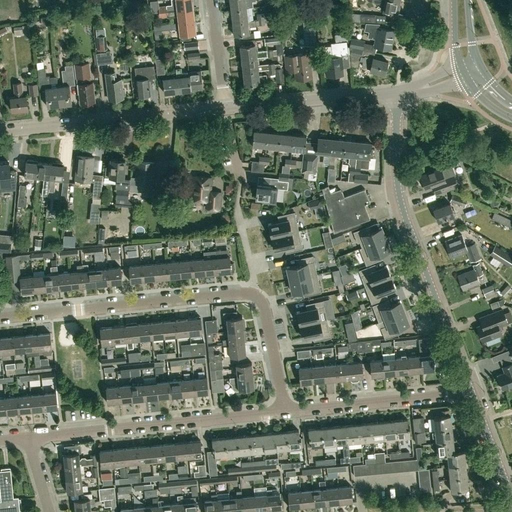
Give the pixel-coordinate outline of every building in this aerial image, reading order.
[(191,0),(171,0),(172,5),(166,6),(166,7),(165,7),(166,12),(177,11),(192,9),(191,0)] [(229,0),(231,10),(245,8),(245,2),(255,1),(255,0),(229,0)] [(395,14),(398,2),(389,0),(367,0),(367,1),(373,2),(373,3),(383,5),(382,11),(395,14)] [(232,23),(247,21),(253,20),(252,7),(245,8),(231,10),(232,23)] [(178,23),(193,21),(192,9),(177,11),(166,12),(158,13),(159,18),(167,17),(167,18),(177,17),(178,23)] [(359,22),(376,23),(376,15),(359,14),(359,22)] [(247,21),(232,23),(234,36),(248,34),(247,27),(256,26),(255,26),(264,25),(264,23),(273,22),(273,18),(257,20),(253,20),(247,21)] [(303,27),(315,27),(314,18),(302,20),(303,27)] [(178,28),(179,35),(195,34),(193,21),(178,23),(170,24),(171,29),(178,28)] [(380,30),(381,24),(365,23),(364,31),(368,32),(367,38),(375,39),(374,47),(389,49),(392,30),(381,29),(381,30),(380,30)] [(315,27),(303,27),(302,27),(304,46),(317,44),(315,27)] [(97,34),(99,49),(107,47),(104,33),(97,34)] [(327,76),(343,75),(342,68),(349,67),(345,34),(335,35),(336,42),(330,43),(332,58),(325,59),(327,76)] [(280,44),(280,43),(280,37),(264,38),(265,45),(276,44),(280,44)] [(351,47),(351,48),(362,50),(364,40),(351,38),(349,47),(351,47)] [(198,48),(198,41),(183,42),(184,50),(198,48)] [(242,59),(256,58),(266,57),(265,50),(257,51),(257,46),(255,46),(255,44),(240,46),(242,59)] [(361,57),(362,50),(351,48),(349,54),(351,66),(358,68),(360,60),(371,63),(369,71),(384,75),(387,62),(365,56),(364,57),(361,57)] [(111,55),(110,51),(106,51),(106,52),(96,53),(96,55),(95,55),(96,60),(97,65),(112,63),(111,55)] [(188,60),(200,58),(199,51),(187,53),(188,60)] [(312,78),(309,53),(292,55),(292,56),(284,57),(286,71),(294,70),(295,80),(312,78)] [(154,59),(156,75),(165,74),(163,58),(160,59),(160,55),(157,56),(155,56),(156,59),(154,59)] [(275,69),(282,68),(282,67),(281,68),(281,65),(279,64),(274,64),(274,63),(257,65),(256,58),(242,59),(243,72),(258,71),(258,70),(267,69),(267,70),(275,69)] [(74,64),(78,93),(79,93),(80,102),(94,101),(92,82),(86,83),(85,76),(92,75),(90,62),(74,64)] [(57,86),(59,105),(72,103),(69,79),(74,79),(72,65),(65,65),(65,70),(62,70),(63,85),(57,86)] [(132,80),(135,79),(137,96),(150,95),(148,78),(142,79),(141,65),(131,66),(132,80)] [(59,105),(57,86),(56,76),(49,77),(49,76),(46,77),(45,68),(37,68),(39,83),(44,82),(47,106),(59,105)] [(188,77),(188,73),(182,73),(181,68),(175,69),(176,74),(176,78),(178,92),(190,90),(189,77),(188,77)] [(282,68),(275,69),(275,74),(276,82),(284,81),(282,68)] [(189,77),(190,90),(202,88),(200,71),(188,73),(188,77),(189,77)] [(258,71),(243,72),(245,86),(259,84),(259,83),(267,83),(266,74),(258,75),(258,71)] [(115,80),(114,73),(105,74),(108,99),(122,97),(122,96),(124,95),(124,90),(121,89),(120,80),(115,80)] [(164,93),(178,92),(176,78),(162,79),(164,93)] [(22,96),(21,82),(13,83),(15,97),(10,98),(11,110),(27,108),(26,96),(22,96)] [(29,95),(38,95),(37,83),(28,84),(29,95)] [(265,146),(266,132),(253,130),(252,145),(265,146)] [(278,148),(280,133),(266,132),(265,146),(278,148)] [(291,149),(293,135),(280,133),(278,148),(291,149)] [(293,135),(291,149),(305,150),(306,136),(293,135)] [(329,165),(331,139),(326,138),(326,137),(325,136),(321,135),(320,136),(319,137),(318,137),(317,152),(324,153),(323,162),(325,165),(329,165)] [(343,155),(345,140),(331,139),(329,165),(328,170),(329,170),(328,181),(332,181),(332,182),(334,182),(336,168),(334,167),(335,154),(343,155)] [(353,181),(358,141),(345,140),(343,155),(349,155),(348,163),(349,164),(347,180),(353,181)] [(358,141),(353,181),(366,182),(367,174),(359,173),(360,167),(368,168),(371,143),(358,141)] [(100,199),(102,175),(92,174),(94,157),(77,156),(74,180),(93,181),(92,198),(100,199)] [(262,172),(264,156),(259,156),(258,161),(252,161),(251,171),(262,172)] [(105,167),(105,176),(116,177),(115,189),(116,189),(115,205),(133,207),(133,205),(128,200),(129,191),(129,183),(130,178),(124,178),(125,160),(110,159),(110,167),(105,167)] [(37,177),(38,163),(33,163),(32,161),(27,160),(26,162),(25,162),(24,176),(25,176),(24,178),(25,179),(26,180),(30,180),(32,180),(32,179),(32,177),(37,177)] [(129,183),(129,191),(143,192),(142,195),(151,195),(154,163),(137,161),(136,177),(130,177),(130,178),(129,183)] [(9,163),(0,163),(0,187),(0,191),(16,189),(16,183),(15,171),(10,171),(9,163)] [(48,196),(49,191),(51,165),(38,163),(37,177),(44,178),(42,196),(48,196)] [(56,165),(51,165),(49,191),(54,192),(55,179),(62,180),(64,166),(63,166),(62,164),(57,163),(56,165)] [(425,190),(433,187),(435,194),(457,186),(453,176),(455,175),(452,168),(450,167),(441,171),(440,169),(420,176),(425,190)] [(288,180),(289,173),(279,172),(278,179),(288,180)] [(219,209),(219,192),(210,192),(211,177),(192,176),(190,199),(207,201),(207,207),(219,209)] [(287,190),(288,181),(270,179),(269,185),(257,184),(256,198),(264,199),(264,201),(276,203),(277,189),(287,190)] [(26,207),(27,198),(24,197),(25,186),(20,185),(17,206),(26,207)] [(331,196),(328,186),(322,189),(334,232),(370,219),(365,204),(370,202),(365,188),(344,196),(342,191),(331,196)] [(168,207),(168,203),(169,190),(164,190),(155,189),(154,205),(168,207)] [(465,206),(467,199),(452,194),(449,202),(465,206)] [(320,199),(313,201),(315,208),(322,206),(320,199)] [(438,222),(454,215),(449,204),(433,210),(438,222)] [(281,215),(282,221),(277,222),(268,224),(271,237),(298,230),(294,212),(281,215)] [(510,227),(511,223),(511,220),(494,212),(491,219),(510,227)] [(445,235),(456,231),(453,225),(442,230),(445,235)] [(362,247),(362,248),(385,238),(381,227),(373,230),(368,232),(366,227),(353,232),(357,243),(360,242),(362,247)] [(303,249),(298,230),(271,237),(274,250),(283,248),(288,246),(289,252),(303,249)] [(465,247),(461,235),(445,241),(451,257),(467,251),(471,262),(480,259),(474,244),(465,247)] [(390,250),(385,238),(362,248),(362,247),(359,248),(366,265),(379,260),(377,255),(381,253),(390,250)] [(0,241),(0,250),(10,252),(11,243),(0,241)] [(125,257),(129,256),(129,250),(136,250),(136,244),(126,245),(127,250),(124,250),(125,257)] [(510,267),(511,262),(511,255),(495,245),(489,255),(510,267)] [(218,273),(224,272),(225,274),(232,273),(233,271),(232,263),(230,263),(229,256),(221,257),(221,250),(216,250),(217,257),(216,257),(218,273)] [(20,277),(19,260),(31,258),(30,254),(27,254),(6,256),(8,281),(20,280),(20,277)] [(299,258),(301,264),(296,265),(287,267),(290,280),(317,274),(313,255),(299,258)] [(207,276),(212,275),(213,274),(213,273),(218,273),(216,257),(204,258),(205,274),(205,275),(207,276)] [(193,275),(205,274),(204,258),(191,260),(193,275)] [(180,277),(193,275),(191,260),(179,261),(180,277)] [(168,278),(180,277),(179,261),(166,262),(168,278)] [(156,279),(168,278),(166,262),(154,264),(156,279)] [(463,290),(479,284),(476,276),(483,274),(478,263),(472,265),(474,269),(458,275),(463,290)] [(72,288),(84,286),(82,264),(76,265),(77,271),(70,272),(72,288)] [(97,285),(96,270),(88,270),(87,264),(82,264),(84,286),(97,285)] [(143,281),(156,279),(154,264),(141,265),(143,281)] [(130,282),(143,281),(141,265),(129,266),(130,282)] [(367,279),(369,285),(391,277),(387,266),(378,269),(374,271),(371,265),(358,270),(363,281),(367,279)] [(59,289),(58,273),(57,273),(57,266),(50,266),(51,274),(45,275),(46,290),(48,292),(53,292),(54,289),(59,289)] [(108,268),(110,284),(122,283),(121,267),(108,268)] [(97,285),(110,284),(108,268),(96,270),(97,285)] [(59,289),(72,288),(70,272),(58,273),(59,289)] [(321,292),(317,274),(290,280),(293,293),(301,291),(306,290),(307,295),(321,292)] [(34,291),(46,290),(45,275),(33,276),(34,291)] [(29,292),(34,291),(33,276),(20,277),(20,280),(21,293),(22,293),(23,295),(29,294),(29,292)] [(369,285),(365,286),(371,304),(384,299),(382,293),(387,291),(395,288),(391,277),(369,285)] [(501,290),(508,283),(505,280),(498,287),(501,290)] [(502,290),(506,294),(511,288),(511,287),(509,284),(502,290)] [(487,301),(492,299),(496,297),(491,285),(482,289),(487,301)] [(322,320),(322,319),(321,313),(325,312),(323,300),(309,303),(310,309),(306,310),(297,312),(300,325),(322,320)] [(385,300),(372,305),(376,317),(383,314),(385,319),(385,320),(404,312),(400,301),(392,304),(387,306),(385,300)] [(498,326),(507,323),(502,309),(479,318),(481,325),(477,327),(482,341),(501,334),(498,326)] [(357,310),(351,313),(352,319),(359,316),(357,310)] [(404,312),(385,320),(385,319),(383,320),(385,326),(381,328),(385,339),(398,334),(396,328),(400,327),(409,323),(404,312)] [(227,331),(243,329),(245,328),(245,322),(243,322),(242,316),(231,318),(226,318),(227,331)] [(187,319),(189,335),(202,334),(200,318),(187,319)] [(327,318),(322,319),(322,320),(300,325),(302,337),(311,335),(316,334),(317,340),(331,337),(327,318)] [(176,336),(189,335),(187,319),(175,320),(176,336)] [(206,333),(211,333),(217,332),(216,319),(205,320),(206,333)] [(164,337),(176,336),(175,320),(162,321),(164,337)] [(151,339),(164,337),(162,321),(150,323),(151,339)] [(139,340),(137,324),(137,323),(136,322),(131,323),(131,324),(125,325),(126,341),(127,341),(128,348),(133,348),(132,340),(139,340)] [(139,340),(151,339),(150,323),(137,324),(139,340)] [(114,342),(126,341),(125,325),(112,326),(114,342)] [(113,342),(114,342),(112,326),(99,328),(101,347),(106,346),(106,349),(114,348),(113,342)] [(222,339),(223,344),(245,342),(244,337),(246,336),(246,330),(243,330),(243,329),(227,331),(228,339),(222,339)] [(37,334),(39,355),(39,352),(43,352),(43,353),(44,354),(51,353),(51,352),(49,333),(37,334)] [(355,333),(347,334),(349,342),(357,340),(355,333)] [(27,356),(39,355),(37,334),(24,335),(26,351),(27,356)] [(13,353),(26,351),(24,335),(12,337),(13,353)] [(0,345),(1,354),(13,353),(12,337),(0,337),(0,345)] [(420,355),(422,371),(435,370),(433,354),(425,354),(427,353),(427,349),(425,347),(427,347),(426,338),(418,338),(420,355)] [(380,342),(380,339),(364,341),(365,352),(372,351),(372,348),(382,347),(381,342),(380,342)] [(365,352),(364,341),(347,343),(347,346),(348,351),(357,350),(357,352),(365,352)] [(191,355),(206,353),(205,342),(190,344),(191,352),(191,355)] [(245,342),(223,344),(223,345),(229,344),(230,356),(246,354),(245,342)] [(182,356),(191,355),(191,352),(190,344),(181,345),(182,356)] [(209,362),(222,361),(221,354),(213,354),(212,345),(207,346),(209,362)] [(323,353),(322,348),(313,349),(313,354),(315,354),(316,358),(323,358),(322,353),(323,353)] [(500,359),(509,355),(511,354),(510,349),(492,356),(493,361),(500,359)] [(297,358),(310,357),(309,350),(296,351),(297,358)] [(132,361),(141,360),(140,353),(128,354),(129,361),(132,361)] [(409,372),(422,371),(420,355),(408,356),(409,372)] [(397,374),(409,372),(408,356),(395,358),(397,374)] [(384,375),(397,374),(395,358),(383,359),(384,375)] [(171,370),(180,369),(179,359),(170,360),(171,370)] [(384,375),(383,359),(370,360),(372,376),(376,376),(376,378),(378,379),(383,378),(384,377),(384,375)] [(222,361),(209,362),(212,392),(219,391),(219,387),(223,387),(223,378),(216,379),(215,369),(223,369),(222,361)] [(359,379),(359,378),(363,377),(362,361),(349,363),(350,378),(351,380),(352,382),(357,381),(359,379)] [(15,368),(15,373),(25,372),(24,367),(24,362),(16,363),(16,368),(15,368)] [(237,376),(253,374),(252,362),(236,363),(237,376)] [(504,372),(497,375),(502,390),(511,385),(511,362),(503,366),(502,366),(504,372)] [(141,369),(141,363),(129,364),(129,370),(130,370),(131,376),(140,375),(139,369),(141,369)] [(338,380),(350,378),(349,363),(336,364),(338,380)] [(325,381),(338,380),(336,364),(324,365),(325,381)] [(313,382),(325,381),(324,365),(311,366),(313,382)] [(300,383),(313,382),(311,366),(298,368),(300,383)] [(253,374),(237,376),(237,377),(229,378),(230,381),(228,382),(232,385),(232,387),(233,389),(235,390),(237,391),(239,390),(239,389),(255,387),(256,383),(254,382),(253,374)] [(193,378),(195,394),(208,392),(206,377),(193,378)] [(182,395),(195,394),(193,378),(181,379),(182,395)] [(169,396),(182,395),(181,379),(168,380),(169,396)] [(157,397),(169,396),(168,380),(156,381),(157,397)] [(157,397),(156,381),(143,383),(144,398),(149,398),(150,401),(157,400),(157,397)] [(132,400),(144,398),(143,383),(130,384),(132,400)] [(120,401),(132,400),(130,384),(118,385),(120,401)] [(106,402),(120,401),(118,385),(105,386),(106,402)] [(43,393),(44,409),(57,408),(55,392),(43,393)] [(32,410),(44,409),(43,393),(30,395),(32,410)] [(19,412),(32,410),(30,395),(18,396),(19,412)] [(7,413),(19,412),(18,396),(5,397),(7,413)] [(444,428),(452,427),(451,415),(450,415),(450,410),(441,411),(441,416),(441,417),(434,418),(435,431),(444,429),(444,428)] [(397,429),(398,437),(410,436),(410,427),(408,427),(407,419),(395,420),(395,429),(397,429)] [(386,439),(398,437),(397,429),(395,429),(395,420),(382,422),(383,430),(385,430),(386,439)] [(373,440),(386,439),(385,430),(383,430),(382,422),(370,423),(371,431),(372,431),(373,440)] [(414,433),(423,432),(424,431),(423,422),(413,423),(414,433)] [(361,441),(373,440),(372,431),(371,431),(370,423),(358,424),(359,432),(360,432),(361,441)] [(348,442),(361,441),(360,432),(359,432),(358,424),(345,425),(346,434),(348,434),(348,442)] [(349,447),(348,442),(348,434),(346,434),(345,425),(333,426),(334,435),(335,435),(336,443),(343,443),(343,448),(349,447)] [(324,445),(336,443),(335,435),(334,435),(333,426),(321,428),(322,436),(323,436),(324,445)] [(446,441),(453,440),(452,427),(444,428),(444,429),(435,431),(436,443),(446,442),(446,441)] [(307,446),(324,445),(323,436),(322,436),(321,428),(308,429),(309,438),(306,439),(307,446)] [(288,439),(289,448),(301,447),(301,437),(299,437),(299,430),(286,431),(287,440),(288,439)] [(277,449),(289,448),(288,439),(287,440),(286,431),(273,432),(274,441),(276,441),(277,449)] [(264,450),(277,449),(276,441),(274,441),(273,432),(261,433),(262,442),(264,442),(264,450)] [(423,432),(414,433),(415,443),(420,442),(423,442),(423,439),(424,437),(423,432)] [(252,452),(264,450),(264,442),(262,442),(261,433),(249,435),(250,443),(251,443),(252,452)] [(240,453),(252,452),(251,443),(250,443),(249,435),(236,436),(237,444),(239,444),(240,453)] [(228,454),(240,453),(239,444),(237,444),(236,436),(225,437),(226,445),(227,445),(228,454)] [(228,457),(228,454),(227,445),(226,445),(225,437),(211,438),(212,450),(207,451),(209,464),(210,475),(217,474),(216,458),(228,457)] [(187,441),(188,457),(189,457),(189,459),(201,458),(201,456),(200,440),(187,441)] [(455,453),(455,452),(453,440),(446,441),(446,442),(436,443),(438,455),(448,454),(455,453)] [(176,458),(188,457),(187,441),(174,442),(176,458)] [(163,459),(176,458),(174,442),(162,443),(163,459)] [(151,461),(163,459),(162,443),(149,445),(151,461)] [(138,462),(151,461),(149,445),(137,446),(138,462)] [(126,463),(138,462),(137,446),(124,447),(126,463)] [(113,464),(126,463),(124,447),(111,449),(113,464)] [(100,466),(113,464),(111,449),(98,450),(100,466)] [(458,464),(466,464),(464,451),(455,452),(455,453),(448,454),(449,466),(458,465),(458,464)] [(64,466),(80,465),(96,463),(95,453),(90,454),(90,458),(86,459),(84,456),(81,457),(80,459),(79,459),(78,453),(79,453),(79,452),(62,454),(63,454),(61,454),(61,455),(61,461),(62,462),(63,462),(64,466)] [(384,452),(374,453),(375,463),(385,462),(384,452)] [(194,477),(206,475),(205,464),(198,465),(198,471),(194,471),(194,477)] [(459,477),(467,476),(466,464),(458,464),(458,465),(449,466),(450,479),(459,478),(459,477)] [(65,479),(81,477),(80,465),(64,466),(65,479)] [(152,475),(152,480),(162,479),(162,474),(160,474),(159,471),(156,472),(155,465),(152,465),(153,475),(152,475)] [(0,492),(1,500),(13,498),(10,466),(1,467),(1,470),(0,469),(0,492)] [(459,478),(450,479),(451,492),(461,491),(461,490),(468,489),(467,476),(459,477),(459,478)] [(81,477),(65,479),(66,492),(82,490),(87,490),(87,485),(82,485),(81,477)] [(327,504),(325,488),(325,481),(319,481),(320,489),(313,489),(315,505),(327,504)] [(338,487),(339,502),(353,501),(351,485),(338,487)] [(131,493),(131,486),(118,487),(118,492),(117,492),(118,494),(131,493)] [(327,504),(339,502),(338,487),(325,488),(327,504)] [(267,494),(268,510),(273,509),(274,510),(275,511),(280,511),(281,510),(279,493),(272,493),(272,489),(266,490),(267,494)] [(302,506),(315,505),(313,489),(300,491),(302,506)] [(243,511),(242,496),(241,491),(236,491),(237,497),(229,498),(230,511),(243,511)] [(289,508),(302,506),(300,491),(288,492),(289,508)] [(116,508),(114,492),(102,493),(99,493),(100,500),(110,499),(110,507),(111,508),(116,508)] [(230,511),(229,498),(228,493),(216,494),(216,499),(217,511),(230,511)] [(217,511),(216,499),(216,494),(210,495),(211,500),(203,500),(204,511),(217,511)] [(255,511),(268,510),(267,494),(254,495),(255,511)] [(170,511),(183,511),(182,495),(177,495),(177,503),(170,504),(170,511)] [(182,495),(183,511),(196,511),(196,501),(188,502),(187,495),(182,495)] [(243,511),(246,511),(255,511),(254,495),(242,496),(243,511)] [(75,511),(91,510),(90,503),(94,502),(94,497),(89,497),(73,499),(75,511)] [(158,511),(157,500),(157,497),(151,498),(152,505),(145,506),(145,511),(158,511)] [(4,511),(19,511),(19,507),(21,507),(20,498),(13,498),(1,500),(0,499),(0,511),(4,511)] [(170,511),(170,504),(163,504),(163,500),(157,500),(158,511),(170,511)]
